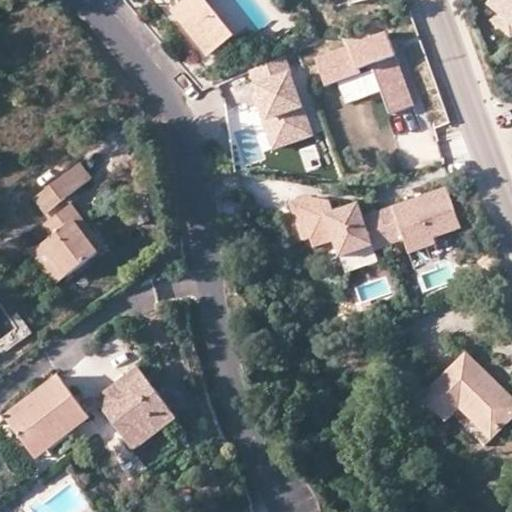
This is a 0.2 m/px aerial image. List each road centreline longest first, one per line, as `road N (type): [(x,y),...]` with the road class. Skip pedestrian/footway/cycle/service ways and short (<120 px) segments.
road 1 (residential): [(90,0),(177,122),(234,399),(277,511)]
road 2 (tertiary): [(428,0),(511,228)]
